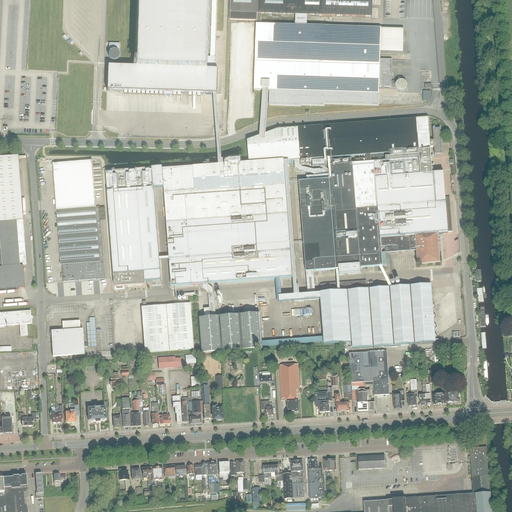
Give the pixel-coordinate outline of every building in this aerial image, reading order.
[(108,66),(107,91),(202,94),(217,94),(218,70),(215,70),(216,58),(215,58),(215,41),(216,36),(216,31),(216,0),(212,0),(210,58),(209,58),(208,58),(209,48),(210,0),(137,0),(135,67),(112,67),(108,66)] [(230,0),(230,20),(254,21),(256,21),(256,24),(255,55),(255,60),(255,61),(254,90),(263,90),(270,91),(269,105),(300,106),(300,105),(324,106),(324,104),(379,105),(379,104),(379,94),(379,89),(379,87),(391,87),(392,60),(380,59),(380,53),(381,29),(381,28),(314,26),(305,25),(305,15),(322,15),(372,17),(372,8),(372,5),(372,0),(230,0)] [(109,54),(108,56),(109,58),(110,60),(112,61),(114,61),(116,61),(118,60),(119,58),(119,56),(119,54),(118,52),(116,51),(114,50),(112,51),(110,52),(109,54)] [(396,86),(396,87),(396,88),(396,89),(396,90),(397,90),(397,91),(398,91),(399,92),(400,92),(401,92),(402,92),(403,92),(404,91),(405,91),(406,90),(406,89),(407,88),(407,87),(407,86),(407,85),(406,84),(406,83),(405,82),(404,82),(403,81),(402,81),(401,81),(400,81),(399,81),(398,82),(397,82),(397,83),(396,83),(396,84),(396,85),(396,86)] [(269,91),(263,90),(261,128),(260,136),(266,134),(267,126),(269,91)] [(216,94),(213,94),(217,144),(218,165),(224,164),(224,160),(222,160),(220,143),(216,94)] [(260,136),(247,141),(249,162),(286,159),(286,161),(289,161),(290,165),(293,165),(293,161),(313,159),(366,155),(366,159),(356,160),(356,163),(353,164),(351,164),(351,159),(330,161),(331,165),(331,175),(307,176),(307,181),(299,182),(306,272),(306,277),(314,277),(314,272),(316,271),(339,270),(339,275),(360,273),(360,268),(371,267),(386,266),(386,264),(382,264),(381,247),(386,247),(386,253),(413,251),(414,251),(416,250),(417,264),(439,262),(437,233),(439,233),(439,235),(440,235),(442,235),(444,234),(444,233),(448,232),(452,232),(450,198),(446,198),(444,173),(432,174),(430,150),(430,147),(434,147),(435,155),(442,154),(441,143),(440,129),(433,129),(434,141),(431,141),(430,141),(428,118),(417,119),(378,122),(310,127),(300,127),(278,129),(265,134),(260,136)] [(0,290),(24,289),(23,267),(19,267),(19,266),(26,265),(22,220),(23,220),(18,156),(0,157),(0,290)] [(152,169),(152,166),(136,167),(136,166),(136,167),(106,169),(114,275),(114,288),(116,287),(116,289),(123,289),(123,287),(145,285),(145,281),(161,280),(154,189),(164,188),(171,276),(171,287),(192,285),(192,286),(192,285),(293,278),(292,268),(290,251),(284,172),(288,172),(287,168),(284,168),(283,160),(224,164),(218,165),(201,166),(163,170),(162,168),(152,169)] [(92,161),(53,164),(61,265),(62,265),(63,281),(63,282),(75,281),(75,282),(76,282),(77,281),(78,281),(87,280),(96,279),(97,280),(101,280),(105,279),(101,221),(100,209),(96,209),(92,161)] [(320,284),(321,290),(338,289),(338,287),(340,287),(340,289),(367,287),(366,281),(340,283),(340,285),(337,285),(337,283),(320,284)] [(294,296),(280,297),(280,303),(295,302),(320,300),(324,344),(324,345),(343,343),(352,343),(352,349),(387,346),(435,342),(431,285),(320,294),(299,295),(298,286),(293,286),(294,296)] [(205,319),(200,319),(201,342),(202,346),(202,353),(202,354),(222,353),(262,350),(262,347),(259,314),(240,316),(216,318),(214,295),(208,295),(209,308),(204,308),(205,319)] [(190,304),(141,307),(144,353),(193,349),(190,304)] [(485,309),(478,310),(480,328),(487,328),(485,309)] [(0,311),(0,327),(21,326),(21,336),(29,336),(28,324),(33,324),(32,311),(0,313),(0,311)] [(51,331),(52,346),(52,357),(84,355),(83,330),(51,331)] [(373,385),(374,396),(389,395),(387,352),(349,354),(350,363),(348,363),(348,367),(350,367),(351,384),(373,382),(373,385)] [(195,355),(185,356),(186,364),(196,364),(195,355)] [(158,369),(181,368),(180,359),(175,359),(175,357),(158,359),(158,369)] [(279,366),(281,402),(287,401),(287,413),(299,412),(298,400),(299,400),(298,394),(300,394),(299,384),(298,365),(296,365),(282,365),(282,366),(279,366)] [(111,386),(111,388),(119,387),(118,375),(110,375),(111,381),(109,382),(110,385),(111,386)] [(411,394),(407,395),(407,398),(408,398),(409,407),(412,407),(413,407),(415,407),(416,406),(416,398),(417,398),(417,394),(416,380),(410,380),(411,394)] [(427,389),(426,385),(426,382),(422,382),(422,385),(423,395),(419,395),(419,402),(421,402),(421,406),(427,406),(426,392),(427,392),(427,389)] [(207,385),(202,386),(204,419),(210,419),(210,409),(209,409),(209,405),(208,385),(207,385)] [(345,402),(342,403),(343,412),(350,411),(349,406),(350,406),(350,403),(349,403),(349,402),(348,394),(352,394),(351,385),(346,386),(347,394),(344,394),(345,402)] [(328,393),(315,394),(315,403),(316,408),(319,407),(320,413),(330,412),(329,402),(332,402),(332,395),(332,389),(327,389),(328,393)] [(364,389),(361,390),(358,390),(355,391),(356,402),(358,402),(358,404),(357,404),(358,413),(375,412),(375,403),(375,400),(371,400),(371,396),(370,391),(366,391),(364,389)] [(393,395),(394,410),(402,409),(401,399),(404,399),(404,391),(398,392),(398,395),(393,395)] [(459,391),(447,392),(447,404),(453,403),(460,403),(459,391)] [(136,401),(133,401),(133,411),(139,410),(139,408),(138,400),(142,400),(142,392),(137,392),(137,397),(135,398),(136,401)] [(336,412),(343,412),(342,403),(340,403),(340,394),(335,395),(335,404),(335,407),(336,407),(336,412)] [(445,394),(433,395),(434,405),(446,404),(445,394)] [(175,414),(176,414),(175,415),(175,416),(176,416),(176,423),(182,423),(180,407),(179,396),(172,396),(173,407),(174,407),(175,414)] [(180,407),(182,423),(182,422),(187,422),(186,406),(189,406),(188,398),(181,399),(182,407),(180,407)] [(130,399),(127,399),(121,399),(121,410),(122,410),(122,415),(123,428),(130,427),(129,409),(130,409),(130,399)] [(200,417),(199,404),(199,401),(191,402),(192,413),(189,413),(190,418),(190,425),(201,424),(201,417),(200,417)] [(69,412),(65,413),(66,424),(75,423),(75,419),(77,419),(76,416),(75,416),(75,412),(79,412),(79,405),(74,405),(74,406),(70,407),(70,409),(69,409),(69,412)] [(57,411),(55,412),(55,415),(56,414),(56,423),(58,423),(59,423),(60,423),(61,423),(61,422),(62,421),(62,415),(63,415),(62,406),(59,407),(59,411),(57,411)] [(217,406),(215,406),(215,407),(212,407),(213,420),(219,419),(219,420),(220,420),(221,420),(221,419),(222,419),(221,408),(218,409),(217,406)] [(273,406),(270,407),(265,407),(265,406),(262,406),(262,411),(264,411),(265,416),(273,416),(273,406)] [(87,409),(88,422),(94,421),(96,423),(99,423),(100,421),(106,420),(105,408),(87,409)] [(27,417),(27,426),(33,426),(33,419),(36,419),(35,413),(31,413),(31,417),(27,417)] [(140,427),(140,413),(131,414),(132,427),(140,427)] [(27,426),(27,417),(24,417),(24,414),(18,414),(19,420),(22,420),(22,426),(27,426)] [(7,416),(1,416),(1,420),(1,423),(2,434),(5,434),(7,434),(9,434),(12,434),(11,423),(11,419),(7,419),(7,416)] [(170,416),(158,416),(158,422),(160,422),(161,425),(165,425),(165,424),(171,424),(170,419),(170,416)] [(120,417),(113,417),(114,428),(121,427),(120,417)] [(364,503),(364,511),(496,511),(492,511),(491,493),(489,493),(486,448),(470,449),(471,457),(468,457),(469,460),(468,460),(468,461),(471,461),(471,463),(472,480),(473,492),(473,493),(481,492),(481,494),(476,494),(464,495),(462,495),(427,498),(417,498),(405,499),(393,500),(393,501),(364,503)] [(358,457),(359,470),(385,469),(385,456),(358,457)] [(303,484),(302,461),(299,461),(297,462),(291,462),(291,473),(291,474),(292,484),(303,484)] [(308,466),(309,499),(325,498),(324,493),(324,477),(322,477),(322,469),(319,469),(318,466),(317,466),(317,461),(309,461),(309,466),(308,466)] [(244,473),(244,462),(243,462),(235,462),(236,473),(244,473)] [(217,475),(216,463),(207,463),(208,476),(209,494),(219,493),(219,484),(215,484),(215,480),(214,481),(214,475),(217,475)] [(229,473),(229,472),(229,463),(218,463),(219,473),(219,478),(223,478),(223,480),(228,480),(228,474),(229,473)] [(176,477),(175,476),(175,467),(175,466),(164,467),(164,474),(164,477),(176,477)] [(271,474),(271,466),(263,466),(264,474),(268,474),(268,478),(271,478),(271,474)] [(278,466),(271,466),(271,474),(271,478),(277,477),(277,482),(283,482),(283,475),(283,474),(279,475),(278,466)] [(185,467),(175,467),(175,476),(186,475),(185,467)] [(163,480),(162,468),(156,468),(151,469),(152,485),(152,486),(154,486),(154,481),(157,481),(161,481),(163,480)] [(140,480),(140,469),(131,470),(132,481),(140,480)] [(152,485),(151,469),(142,469),(142,475),(142,478),(143,479),(148,478),(148,485),(152,485)] [(119,470),(119,481),(125,480),(125,486),(130,485),(129,480),(129,475),(127,475),(127,470),(119,470)] [(293,499),(292,484),(291,474),(283,475),(283,482),(284,499),(293,499)] [(36,499),(43,499),(44,499),(44,498),(43,486),(42,475),(35,475),(35,479),(36,487),(37,494),(35,494),(36,499)] [(0,511),(27,511),(27,508),(25,506),(24,493),(24,492),(27,488),(26,479),(26,476),(21,476),(19,477),(19,476),(13,477),(8,477),(3,477),(2,477),(1,478),(0,477),(0,511)] [(304,498),(303,484),(292,484),(293,499),(304,498)] [(261,502),(260,488),(252,489),(253,503),(261,502)]
